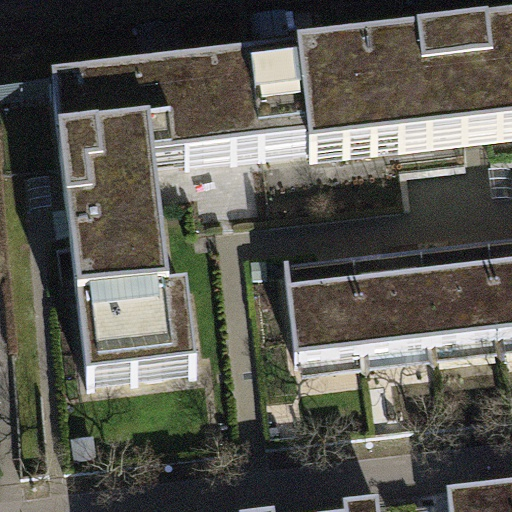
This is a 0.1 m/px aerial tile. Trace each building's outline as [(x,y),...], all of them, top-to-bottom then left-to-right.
[(235,175),(511,143),(511,51),(225,85),(235,175)] [(137,186),(235,175),(225,85),(38,106),(73,409),(182,397),(172,312),(152,314),(137,186)] [(488,352),(511,349),(511,255),(477,259),(488,352)] [(477,259),(409,266),(419,360),(488,352),(477,259)] [(353,367),(419,360),(409,266),(343,274),(353,367)] [(285,375),(353,367),(343,274),(274,282),(285,375)] [(511,511),(511,503),(501,505),(501,511),(511,511)]
